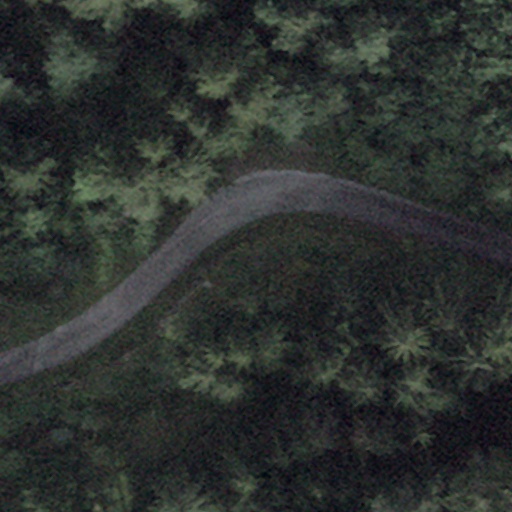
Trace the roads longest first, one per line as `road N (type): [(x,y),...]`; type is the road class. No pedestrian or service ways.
road 1 (track): [(0,369),(106,315),(214,224),(256,201),(302,199),(367,211),(511,254)]
road 2 (track): [(474,394),(330,378),(263,398),(110,511)]
